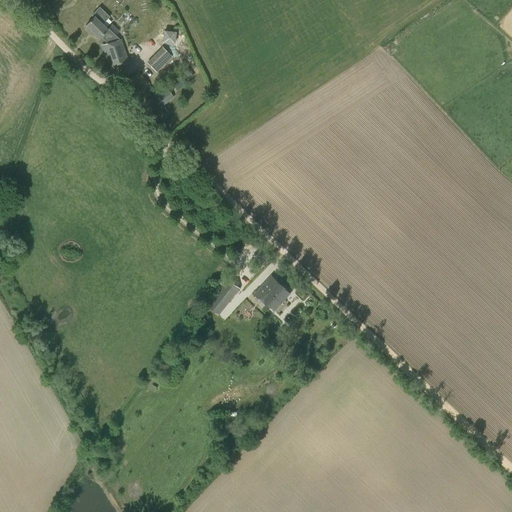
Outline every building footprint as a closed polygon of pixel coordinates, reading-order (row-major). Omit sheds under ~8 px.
[(100,38),(106,44),(118,40),(119,39),(104,24),(110,18),(100,8),(92,16),(95,18),(86,27),(99,39),(100,38)] [(118,40),(106,44),(102,45),(109,68),(128,63),(121,39),(118,40)] [(147,62),(156,71),(171,57),(162,48),(147,62)] [(121,87),(133,99),(146,88),(133,75),(121,87)] [(157,98),(164,107),(173,99),(166,90),(157,98)] [(270,307),(273,310),(289,293),(271,276),(255,294),(269,308),(270,307)] [(224,284),(207,307),(218,315),(235,293),(224,284)]
